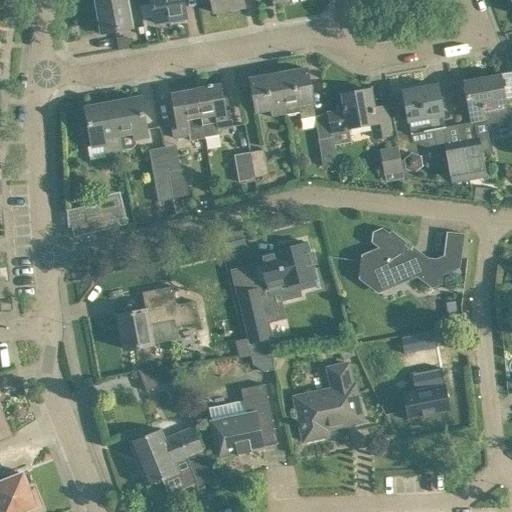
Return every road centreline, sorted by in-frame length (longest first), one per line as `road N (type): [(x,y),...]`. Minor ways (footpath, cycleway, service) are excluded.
road 1 (residential): [(481,227),(393,196),(326,196),(246,205),(44,258)]
road 2 (residential): [(38,72),(77,75),(314,33),(340,44)]
road 3 (residential): [(498,471),(490,445),(481,227)]
road 4 (residential): [(309,511),(458,500),(498,471)]
road 5 (residential): [(101,511),(46,373),(50,329)]
road 6 (residential): [(44,258),(38,72)]
road 7 (residential): [(340,44),(372,58),(462,42),(475,29),(469,0)]
